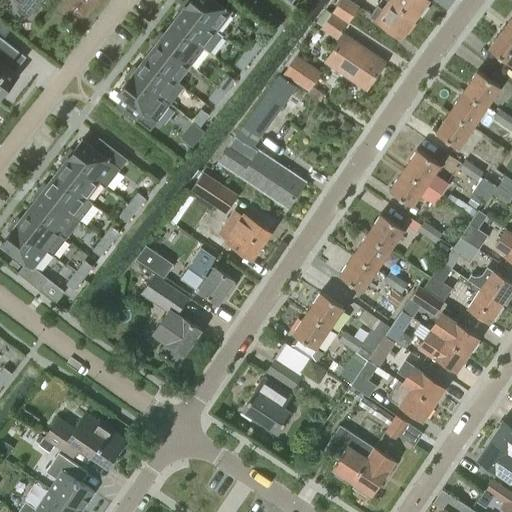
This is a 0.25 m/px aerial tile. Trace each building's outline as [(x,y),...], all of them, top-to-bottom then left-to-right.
[(28,17),(41,0),(17,0),(21,3),(17,8),(28,17)] [(184,0),(182,3),(216,30),(230,12),(225,7),(224,6),(224,7),(215,0),(184,0)] [(349,0),(339,0),(331,12),(348,23),(359,6),(349,0)] [(401,37),(415,18),(389,0),(381,0),(379,4),(371,14),(375,17),(401,37)] [(389,0),(415,18),(428,0),(389,0)] [(173,23),(203,47),(216,30),(182,3),(177,9),(181,13),(174,22),(173,21),(173,22),(173,23)] [(331,12),(331,13),(327,10),(317,23),(322,26),(321,27),(337,38),(348,23),(331,12)] [(161,31),(155,37),(190,64),(203,47),(173,23),(172,23),(171,24),(172,25),(164,34),(161,31)] [(511,33),(504,27),(489,46),(511,64),(511,62),(511,33)] [(0,95),(0,96),(0,95),(0,96),(1,97),(2,96),(1,96),(2,95),(3,94),(16,76),(16,77),(17,76),(17,75),(18,75),(18,74),(17,73),(17,74),(10,68),(22,52),(0,35),(0,95)] [(327,61),(367,87),(385,61),(345,35),(327,61)] [(147,57),(146,57),(177,81),(177,80),(190,64),(155,37),(150,44),(154,47),(147,56),(146,57),(147,57)] [(244,51),(252,57),(262,45),(253,39),(244,51)] [(252,57),(244,51),(235,63),(243,69),(252,57)] [(321,73),(297,56),(286,72),(310,88),(321,73)] [(134,65),(129,71),(171,103),(184,86),(177,80),(177,81),(146,57),(146,58),(146,57),(145,58),(145,59),(138,68),(134,65)] [(478,70),(464,90),(487,106),(501,85),(478,70)] [(171,103),(129,71),(124,78),(128,81),(121,90),(120,90),(120,91),(120,92),(119,91),(118,92),(119,93),(120,93),(143,111),(136,120),(150,130),(171,103)] [(218,86),(226,92),(236,80),(227,74),(218,86)] [(238,136),(221,160),(286,204),(291,196),(293,198),(295,195),(295,194),(304,181),(253,146),(296,85),(280,74),(237,135),(238,136)] [(226,92),(218,86),(209,98),(217,104),(226,92)] [(464,90),(450,110),(473,126),(487,106),(464,90)] [(192,120),(200,127),(210,114),(202,108),(192,120)] [(503,124),(509,115),(500,109),(494,118),(503,124)] [(459,146),(473,126),(450,110),(436,131),(459,146)] [(511,130),(511,117),(509,115),(503,124),(511,130)] [(65,154),(100,181),(99,181),(106,187),(121,168),(120,168),(127,158),(101,138),(94,148),(84,139),(83,138),(82,139),(83,140),(82,140),(81,141),(74,150),(70,147),(65,154)] [(448,183),(433,173),(440,163),(417,148),(403,168),(441,194),(448,183)] [(56,174),(86,198),(99,181),(100,181),(65,154),(60,160),(64,163),(57,173),(57,172),(56,173),(56,174)] [(460,169),(468,175),(474,166),(466,159),(463,164),(460,169)] [(483,172),(474,166),(468,175),(477,181),(480,176),(483,172)] [(434,205),(441,194),(403,168),(389,189),(412,205),(419,194),(434,205)] [(489,170),(484,177),(496,186),(497,185),(501,178),(489,170)] [(203,172),(198,180),(192,188),(225,211),(236,194),(204,172),(203,172)] [(44,181),(39,188),(80,220),(93,203),(86,198),(56,174),(55,174),(54,175),(55,175),(48,185),(44,181)] [(508,203),(511,197),(511,178),(505,174),(501,178),(497,185),(499,186),(493,193),(508,203)] [(480,176),(477,181),(479,182),(472,192),(487,201),(497,187),(480,176)] [(29,208),(67,237),(80,220),(39,188),(34,195),(38,198),(30,207),(29,208)] [(129,203),(137,210),(146,198),(138,191),(129,203)] [(137,210),(129,203),(119,215),(128,222),(137,210)] [(17,216),(12,222),(47,249),(54,254),(67,237),(29,208),(29,209),(29,208),(28,209),(28,210),(21,219),(17,216)] [(479,210),(460,237),(478,249),(488,235),(478,228),(487,216),(479,210)] [(229,237),(226,241),(252,258),(270,231),(244,214),(242,217),(235,213),(221,232),(229,237)] [(381,213),(367,234),(390,249),(404,229),(381,213)] [(418,230),(427,236),(433,227),(424,221),(418,230)] [(49,278),(33,266),(47,249),(12,222),(7,229),(11,232),(4,241),(3,242),(3,243),(2,242),(2,243),(3,244),(26,262),(18,272),(40,289),(49,278)] [(102,237),(110,244),(120,232),(112,225),(102,237)] [(442,233),(433,227),(427,236),(436,242),(439,237),(453,247),(459,238),(445,229),(442,233)] [(504,253),(503,254),(511,260),(511,232),(506,228),(494,246),(504,253)] [(367,234),(354,253),(377,269),(390,249),(367,234)] [(110,244),(102,237),(93,249),(101,256),(110,244)] [(469,262),(478,249),(460,237),(459,238),(453,247),(442,263),(450,268),(459,255),(469,262)] [(214,265),(213,267),(210,265),(216,256),(201,246),(181,275),(195,285),(197,283),(200,286),(199,288),(219,302),(234,279),(214,265)] [(174,263),(151,247),(141,261),(164,277),(174,263)] [(363,289),(377,269),(354,253),(340,273),(363,289)] [(76,272),(84,278),(93,266),(85,260),(76,272)] [(451,269),(450,268),(442,263),(441,262),(423,287),(443,300),(452,288),(443,282),(451,269)] [(467,279),(479,288),(502,303),(505,305),(511,295),(511,292),(510,291),(511,288),(511,281),(492,268),(492,269),(487,266),(483,272),(482,274),(481,275),(479,275),(477,276),(475,276),(474,275),(471,274),(468,277),(467,279)] [(84,278),(76,272),(66,284),(75,290),(84,278)] [(384,281),(392,287),(399,278),(390,272),(384,281)] [(154,332),(167,341),(160,352),(178,363),(200,329),(182,317),(182,318),(176,314),(187,296),(154,274),(142,292),(169,310),(154,332)] [(408,284),(399,278),(392,287),(401,293),(408,284)] [(419,286),(413,294),(411,298),(434,314),(442,302),(419,286)] [(488,323),(502,303),(479,288),(466,308),(488,323)] [(321,290),(307,311),(330,327),(344,306),(321,290)] [(403,310),(387,335),(396,341),(413,316),(403,310)] [(309,357),(316,347),(330,327),(307,311),(293,331),(300,337),(294,346),(309,357)] [(430,330),(444,338),(468,354),(479,337),(441,312),(430,330)] [(457,372),(468,354),(444,338),(430,330),(419,347),(457,372)] [(348,346),(354,337),(345,331),(339,340),(348,346)] [(394,341),(386,335),(384,334),(374,350),(373,350),(367,359),(375,365),(377,367),(394,341)] [(355,351),(357,352),(363,343),(354,337),(348,346),(355,351)] [(283,346),(275,359),(267,371),(291,388),(300,375),(302,372),(319,384),(329,370),(286,342),(283,346)] [(331,373),(349,385),(362,366),(367,359),(373,350),(363,343),(357,352),(355,351),(344,367),(338,362),(331,373)] [(351,386),(364,395),(366,396),(373,385),(365,380),(375,365),(367,359),(362,366),(349,385),(351,386)] [(0,371),(0,381),(3,384),(13,372),(4,366),(0,371)] [(414,366),(402,383),(410,388),(433,404),(445,387),(414,366)] [(264,377),(256,388),(242,409),(277,432),(291,412),(283,407),(291,396),(264,377)] [(422,421),(433,404),(410,388),(402,383),(394,378),(389,385),(393,388),(387,397),(422,421)] [(58,416),(44,437),(54,444),(72,456),(79,446),(107,465),(116,452),(119,454),(125,445),(123,443),(125,438),(86,412),(75,428),(58,416)] [(396,438),(406,423),(407,421),(396,414),(394,418),(389,425),(385,431),(396,438)] [(511,427),(503,421),(491,439),(511,453),(511,427)] [(350,480),(352,482),(367,458),(368,459),(375,448),(340,425),(324,449),(339,459),(332,469),(337,472),(334,475),(347,484),(350,480)] [(510,480),(511,477),(511,453),(491,439),(478,458),(510,480)] [(382,453),(375,448),(368,459),(367,458),(352,482),(372,495),(395,461),(382,453)] [(57,477),(50,488),(82,510),(94,491),(81,481),(88,471),(59,451),(47,470),(57,477)] [(504,503),(501,508),(507,511),(511,511),(511,492),(493,479),(485,490),(504,503)] [(50,488),(50,489),(38,481),(34,483),(32,487),(33,487),(29,493),(28,493),(26,496),(26,500),(19,510),(21,511),(79,511),(82,510),(50,488)] [(468,511),(471,508),(441,489),(432,502),(441,508),(439,511),(468,511)]
